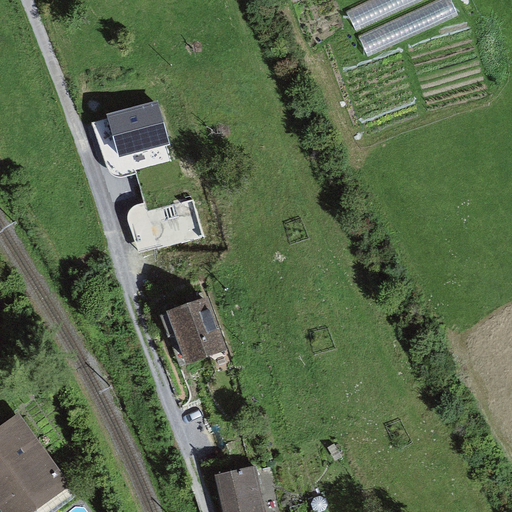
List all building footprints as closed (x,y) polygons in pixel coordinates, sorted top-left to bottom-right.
[(365,0),(349,6),(357,26),(427,0),(365,0)] [(456,0),(439,0),(363,35),(370,52),(461,10),(456,0)] [(159,101),(109,115),(120,156),(170,142),(159,101)] [(155,289),(175,282),(160,245),(141,253),(155,289)] [(208,299),(168,313),(187,365),(226,350),(208,299)] [(19,417),(0,431),(0,511),(38,511),(71,488),(19,417)] [(334,444),(327,449),(335,462),(342,457),(334,444)] [(269,468),(218,480),(226,511),(264,511),(261,498),(276,495),(269,468)]
